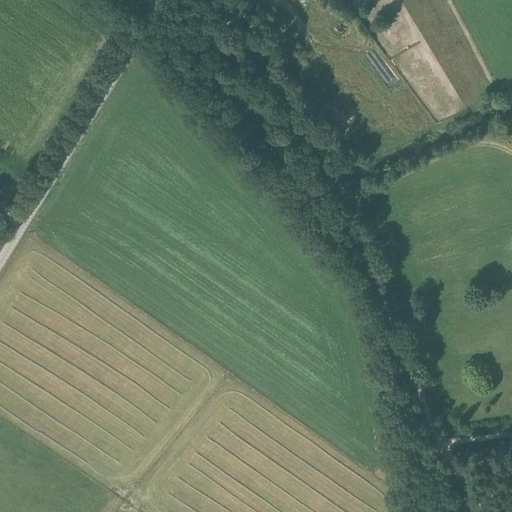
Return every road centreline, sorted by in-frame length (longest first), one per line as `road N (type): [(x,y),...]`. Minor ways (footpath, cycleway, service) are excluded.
road 1 (unclassified): [(237,0),(347,200),(445,447)]
road 2 (tertiary): [(0,260),(161,0)]
road 3 (unknown): [(347,200),(469,147),(511,157)]
